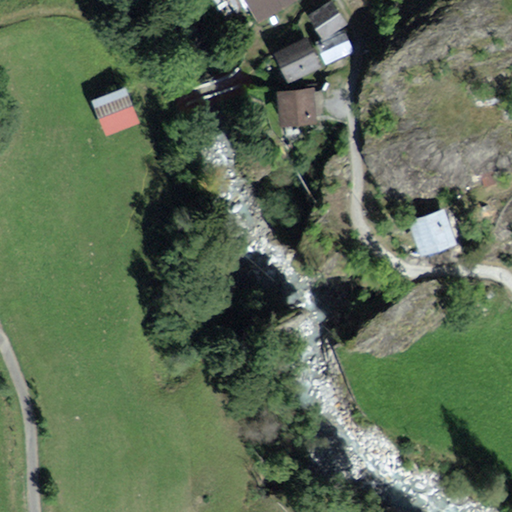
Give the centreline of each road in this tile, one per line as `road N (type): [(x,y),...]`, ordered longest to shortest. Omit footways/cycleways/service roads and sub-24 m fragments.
road 1 (track): [(338,0),(359,30),(357,221),(388,262),(425,274),(487,268),(511,280)]
road 2 (residential): [(34,511),(26,433),(0,344)]
